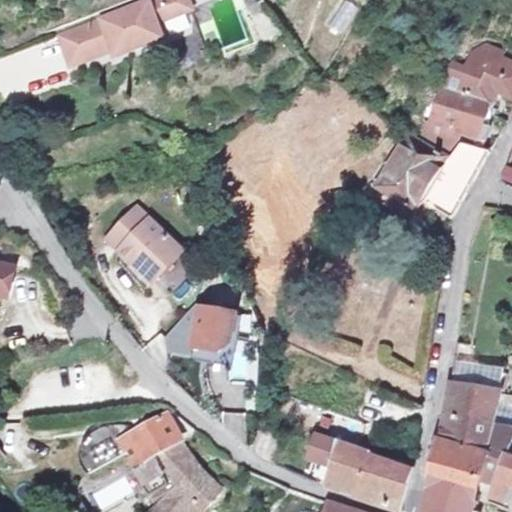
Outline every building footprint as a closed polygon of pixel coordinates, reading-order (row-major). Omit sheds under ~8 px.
[(193,0),(174,0),(69,49),(83,79),(138,53),(141,59),(173,44),(165,29),(199,13),(193,0)] [(343,31),(355,3),(347,0),(340,0),(330,25),(343,31)] [(511,100),(511,68),(494,60),(499,48),(488,44),(482,48),(474,66),(471,67),(463,69),(455,85),(488,102),(498,107),(503,96),(511,100)] [(488,102),(455,85),(430,134),(457,152),(466,140),(470,131),(476,133),(488,102)] [(0,117),(0,124),(5,132),(18,124),(10,112),(0,117)] [(404,134),(412,141),(420,129),(412,123),(404,134)] [(460,219),(493,158),(465,147),(455,160),(425,137),(383,194),(420,226),(433,206),(460,219)] [(511,165),(504,164),(500,181),(511,184),(511,165)] [(149,215),(119,246),(163,288),(192,257),(149,215)] [(13,263),(0,260),(0,290),(7,292),(13,263)] [(244,310),(207,303),(199,343),(236,350),(244,310)] [(199,343),(197,354),(233,361),(236,350),(199,343)] [(455,366),(455,375),(477,378),(479,370),(455,366)] [(479,370),(477,378),(503,383),(504,374),(479,370)] [(455,375),(453,387),(475,390),(477,378),(455,375)] [(445,441),(447,442),(492,451),(496,426),(500,402),(503,383),(477,378),(475,390),(453,387),(445,441)] [(239,430),(238,411),(223,411),(223,430),(239,430)] [(184,436),(166,413),(140,434),(136,432),(132,432),(126,432),(121,432),(116,433),(111,434),(105,436),(97,442),(94,444),(90,450),(87,456),(87,459),(87,462),(88,467),(89,470),(93,476),(97,480),(101,482),(135,455),(145,469),(161,456),(184,436)] [(493,452),(485,475),(501,479),(509,456),(511,448),(511,428),(496,426),(492,451),(493,452)] [(364,495),(399,508),(412,469),(370,453),(371,451),(320,430),(313,449),(337,458),(328,481),(364,495)] [(203,511),(221,487),(200,468),(184,436),(161,456),(184,484),(168,500),(163,507),(158,511),(203,511)] [(447,442),(438,476),(481,488),(485,475),(493,452),(492,451),(447,442)] [(511,498),(511,456),(509,456),(501,479),(495,493),(511,498)] [(158,458),(145,469),(167,496),(179,484),(158,458)] [(428,511),(473,511),(475,506),(481,488),(438,476),(428,511)] [(370,511),(333,498),(326,511),(370,511)]
